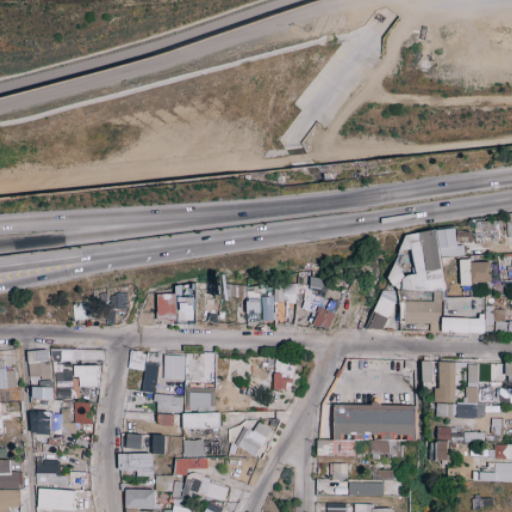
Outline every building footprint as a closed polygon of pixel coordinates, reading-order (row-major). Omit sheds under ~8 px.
[(491,244),(475,244),(474,222),(500,221),(502,247),(491,247),(491,244)] [(511,236),(503,237),(502,223),(511,222),(511,236)] [(456,228),(456,232),(458,246),(439,248),(436,230),(456,228)] [(472,232),(472,243),(469,243),(469,242),(460,242),(460,248),(463,248),(464,256),(458,256),(458,246),(456,232),(472,232)] [(458,256),(440,257),(439,248),(458,246),(458,256)] [(471,283),(471,285),(465,285),(462,285),(460,286),(460,259),(465,259),(471,259),(471,262),(471,283)] [(491,262),(491,282),(471,283),(471,262),(474,262),(491,262)] [(310,289),(311,279),(322,279),(322,290),(310,289)] [(282,284),(282,292),(284,292),(284,294),(284,301),(284,302),(274,302),(274,298),(274,297),(274,287),(274,286),(278,286),(278,283),(282,282),(282,283),(282,284)] [(209,284),(209,292),(195,291),(195,289),(195,284),(195,283),(209,284)] [(296,285),(296,294),(295,295),(284,294),(284,292),(282,292),(282,284),(282,283),(283,283),(296,284),(296,285)] [(223,285),(221,296),(221,300),(215,299),(215,294),(212,294),(212,293),(209,293),(209,292),(209,284),(223,285)] [(309,291),(310,303),(303,300),(302,300),(302,293),(303,284),(309,284),(309,291)] [(246,287),(247,292),(247,298),(221,296),(223,285),(246,287)] [(471,285),(472,297),(462,297),(462,291),(465,291),(465,285),(471,285)] [(274,287),(274,297),(271,297),(271,296),(261,297),(260,297),(259,293),(259,288),(266,288),(266,287),(274,287)] [(394,292),(392,299),(391,301),(381,296),(383,290),(390,290),(394,292)] [(398,299),(392,299),(394,292),(390,290),(398,290),(398,299)] [(330,301),(325,310),(318,307),(315,305),(310,303),(309,291),(330,301)] [(443,291),(443,301),(440,301),(433,301),(433,291),(443,291)] [(254,292),(254,293),(259,293),(260,297),(260,300),(256,300),(256,301),(247,302),(247,298),(247,292),(254,292)] [(109,309),(108,297),(114,296),(114,293),(119,293),(120,294),(124,293),(124,295),(127,295),(126,308),(109,309)] [(157,295),(175,294),(176,319),(168,319),(168,318),(156,318),(156,313),(157,312),(157,308),(157,306),(157,295)] [(295,295),(295,303),(285,303),(285,301),(284,301),(284,294),(295,295)] [(271,298),(273,320),(262,321),(261,297),(271,296),(271,297),(271,298)] [(394,302),(387,318),(374,312),(381,296),(391,301),(394,302)] [(204,311),(205,297),(213,298),(211,312),(204,311)] [(330,300),(332,301),(333,299),(335,300),(339,302),(341,303),(335,314),(329,311),(325,310),(330,301),(330,300)] [(260,313),(247,313),(247,302),(256,301),(256,300),(260,300),(260,313)] [(310,303),(315,305),(311,313),(300,308),(303,300),(310,303)] [(284,302),(284,301),(285,301),(285,303),(284,322),(284,323),(275,323),(274,302),(284,302)] [(433,301),(440,301),(440,322),(429,322),(429,324),(405,323),(405,301),(433,301)] [(88,307),(84,307),(85,319),(84,319),(81,320),(78,320),(73,321),(71,304),(88,302),(88,306),(88,307)] [(193,306),(193,310),(190,310),(190,311),(181,311),(181,303),(189,303),(189,305),(193,305),(193,306)] [(84,307),(88,307),(88,306),(94,306),(98,305),(99,318),(85,319),(84,307)] [(318,307),(315,312),(317,313),(312,324),(307,321),(311,313),(315,305),(318,307)] [(493,306),(493,309),(493,321),(493,325),(484,325),(484,306),(493,306)] [(325,310),(329,311),(321,326),(320,328),(312,324),(317,313),(315,312),(318,307),(325,310)] [(504,310),(504,320),(504,322),(495,321),(493,321),(493,309),(504,310)] [(335,314),(327,329),(321,326),(329,311),(335,314)] [(387,318),(381,329),(367,329),(374,312),(387,318)] [(509,321),(507,333),(494,333),(495,321),(504,322),(504,320),(509,321)] [(443,332),(429,331),(429,324),(429,322),(440,322),(443,322),(443,332)] [(48,350),(49,361),(48,361),(45,361),(40,361),(37,362),(36,351),(48,350)] [(61,350),(61,361),(60,361),(60,362),(56,362),(56,361),(51,361),(50,350),(61,350)] [(71,350),(71,361),(61,361),(61,350),(71,350)] [(82,351),(82,360),(82,362),(71,361),(71,350),(82,351)] [(40,363),(28,364),(28,351),(36,351),(37,362),(40,361),(40,363)] [(94,351),(93,360),(82,360),(82,351),(94,351)] [(94,351),(103,351),(102,361),(93,360),(94,351)] [(137,367),(136,367),(138,356),(138,354),(145,355),(143,368),(137,367)] [(185,371),(184,380),(163,379),(164,354),(185,355),(185,371)] [(273,357),(271,370),(266,369),(265,369),(266,367),(267,363),(267,357),(273,357)] [(275,359),(285,360),(284,364),(296,366),(293,379),(282,377),(282,374),(274,373),(275,359)] [(49,361),(50,374),(41,375),(41,376),(40,376),(29,377),(28,364),(40,363),(40,361),(45,361),(46,364),(48,364),(48,361),(49,361)] [(56,361),(56,362),(56,365),(62,365),(62,372),(54,372),(54,373),(53,373),(51,361),(56,361)] [(432,382),(422,383),(421,361),(432,361),(432,382)] [(455,368),(454,402),(435,401),(435,388),(438,388),(438,361),(455,361),(455,368)] [(72,378),(72,399),(56,400),(55,400),(54,390),(55,390),(54,373),(54,372),(62,372),(62,365),(62,364),(71,363),(71,369),(72,378)] [(157,365),(158,366),(156,379),(143,377),(145,370),(148,370),(149,364),(157,365)] [(477,387),(473,387),(473,384),(467,383),(468,364),(477,364),(477,387)] [(506,373),(495,373),(491,373),(490,364),(506,364),(506,373)] [(137,367),(143,368),(142,377),(137,376),(138,374),(133,374),(134,367),(136,367),(137,367)] [(81,379),(78,379),(78,378),(72,378),(71,369),(77,368),(77,371),(81,371),(81,379)] [(265,380),(258,379),(260,368),(265,369),(266,369),(265,380)] [(6,371),(15,370),(16,388),(7,388),(6,371)] [(81,371),(94,372),(93,385),(81,386),(81,379),(81,371)] [(282,374),(282,377),(282,379),(287,380),(287,383),(286,389),(281,388),(273,388),(274,373),(282,374)] [(156,379),(155,393),(141,391),(143,377),(156,379)] [(333,397),(329,395),(333,385),(338,387),(336,390),(333,397)] [(491,397),(492,403),(476,403),(477,388),(486,388),(486,385),(491,385),(491,397)] [(52,388),(53,400),(37,398),(32,397),(33,386),(47,387),(52,388)] [(214,406),(210,406),(210,393),(189,392),(189,406),(185,405),(185,389),(184,389),(184,386),(191,387),(191,388),(208,389),(208,388),(215,388),(214,406)] [(473,387),(477,387),(477,388),(476,403),(467,402),(467,397),(467,387),(473,387)] [(511,403),(511,388),(495,388),(495,403),(511,403)] [(189,392),(210,393),(210,406),(202,406),(202,407),(197,407),(197,413),(189,413),(190,406),(189,406),(189,392)] [(0,393),(12,393),(12,402),(1,402),(0,402),(0,393)] [(156,413),(157,402),(153,401),(154,394),(174,395),(173,396),(182,397),(181,413),(171,412),(170,414),(156,413)] [(127,411),(128,395),(151,397),(150,408),(141,408),(141,412),(127,411)] [(89,403),(88,415),(92,415),(91,424),(76,423),(73,423),(74,402),(89,403)] [(484,418),(484,404),(436,403),(435,416),(484,418)] [(334,405),(334,440),(316,440),(316,456),(352,456),(352,440),(369,440),(369,456),(400,456),(400,442),(413,442),(413,405),(334,405)] [(51,412),(50,429),(51,429),(50,434),(50,435),(36,434),(36,433),(38,413),(38,412),(51,412)] [(54,413),(54,414),(61,414),(61,423),(60,433),(60,434),(50,434),(51,429),(50,429),(51,412),(54,413)] [(70,423),(61,423),(61,414),(61,412),(70,412),(70,423)] [(221,413),(221,429),(189,429),(182,429),(182,426),(183,415),(183,413),(189,413),(197,413),(213,413),(221,413)] [(501,419),(490,418),(489,434),(500,434),(501,419)] [(123,427),(124,427),(125,419),(160,421),(160,423),(154,423),(154,435),(153,435),(142,435),(136,434),(123,433),(123,427)] [(233,445),(256,456),(270,429),(257,422),(252,431),(247,429),(243,437),(238,435),(233,445)] [(73,423),(76,423),(75,429),(75,434),(60,433),(61,423),(70,423),(73,423)] [(447,460),(446,441),(462,441),(462,429),(436,429),(436,442),(428,442),(428,460),(447,460)] [(483,441),(483,432),(463,432),(463,442),(483,441)] [(164,435),(121,433),(120,447),(144,448),(144,441),(152,441),(151,454),(163,454),(164,435)] [(182,440),(182,454),(190,454),(191,457),(202,457),(202,440),(182,440)] [(511,444),(493,445),(493,459),(511,459),(511,444)] [(151,476),(151,453),(117,454),(118,470),(136,470),(136,476),(151,476)] [(175,455),(172,473),(186,475),(184,484),(171,481),(172,477),(156,474),(153,489),(171,492),(170,494),(224,504),(228,481),(203,476),(206,461),(175,455)] [(34,480),(67,481),(67,476),(59,475),(59,460),(35,459),(34,480)] [(0,480),(0,487),(16,487),(17,472),(9,472),(9,460),(0,460),(0,480)] [(18,471),(18,460),(9,460),(10,471),(18,471)] [(346,464),(329,463),(329,479),(346,480),(346,464)] [(511,481),(511,463),(494,463),(493,472),(479,472),(479,474),(472,474),(472,480),(511,481)] [(373,479),(391,479),(391,470),(373,470),(373,479)] [(315,495),(330,495),(330,479),(316,479),(315,495)] [(382,496),(382,483),(348,482),(347,495),(382,496)] [(19,489),(0,489),(0,498),(0,507),(19,506),(19,489)] [(74,510),(75,490),(38,489),(37,509),(74,510)] [(125,508),(155,508),(155,490),(125,490),(125,508)] [(492,496),(472,497),(472,508),(492,507),(492,496)] [(220,511),(222,506),(206,501),(202,511),(220,511)] [(344,511),(344,503),(325,503),(325,511),(344,511)]
